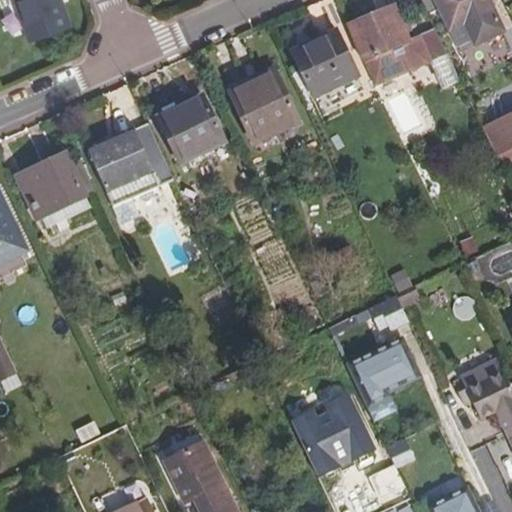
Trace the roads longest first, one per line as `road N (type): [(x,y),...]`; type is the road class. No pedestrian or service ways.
road 1 (residential): [(0,111),(131,57)]
road 2 (residential): [(131,57),(259,0)]
